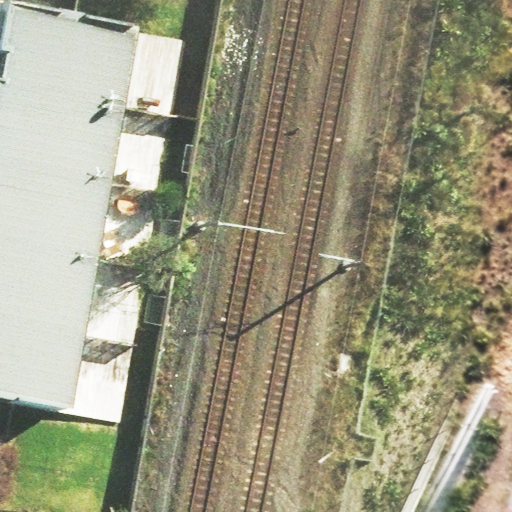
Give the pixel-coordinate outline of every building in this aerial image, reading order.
[(13,2),(0,77),(0,78),(128,101),(141,23),(13,2)] [(0,78),(0,158),(115,178),(128,101),(0,78)] [(0,158),(0,237),(102,255),(115,178),(0,158)] [(0,237),(0,317),(89,332),(102,255),(0,237)] [(0,317),(0,396),(76,409),(89,332),(0,317)]
